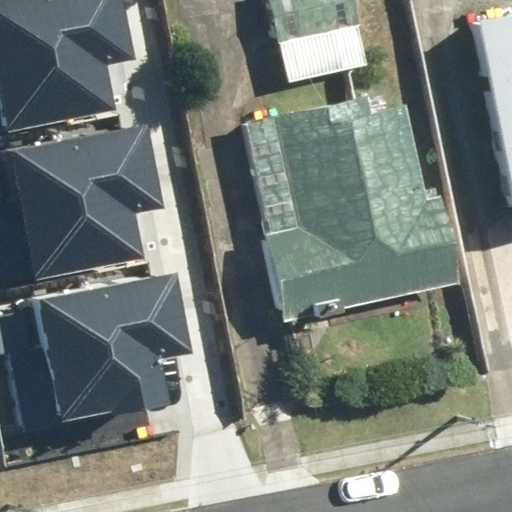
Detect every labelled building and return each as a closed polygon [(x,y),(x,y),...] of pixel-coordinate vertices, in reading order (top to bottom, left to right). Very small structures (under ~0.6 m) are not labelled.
[(0,0),(0,120),(100,103),(90,49),(112,45),(104,0),(0,0)] [(346,0),(263,0),(283,84),(362,66),(346,0)] [(511,215),(511,6),(464,15),(498,218),(511,215)] [(352,94),(236,119),(278,321),(450,284),(429,188),(411,192),(393,109),(356,117),(352,94)] [(0,183),(0,257),(128,235),(119,181),(141,177),(128,103),(0,125),(0,165),(3,182),(0,183)] [(2,347),(15,419),(161,393),(152,340),(174,336),(160,261),(26,285),(36,341),(2,347)]
